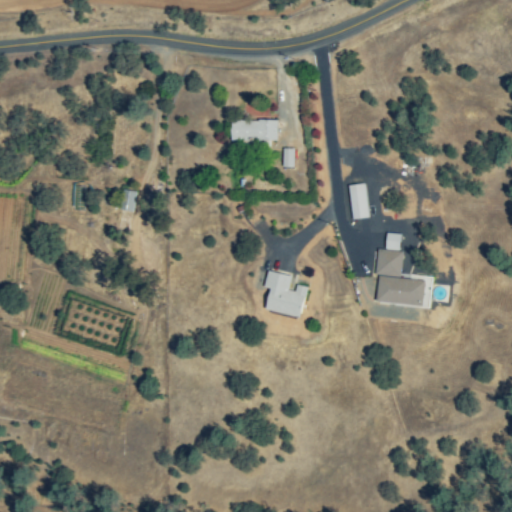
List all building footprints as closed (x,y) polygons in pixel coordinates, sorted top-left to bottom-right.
[(276,122),(230,120),(229,142),(275,143),(276,122)] [(281,168),(292,169),(292,150),(281,150),(281,168)] [(347,186),(349,220),(365,219),(363,185),(347,186)] [(119,212),(132,213),(134,193),(122,191),(119,212)] [(428,309),(429,297),(424,296),(425,282),(399,279),(402,252),(398,251),(399,235),(385,234),(383,251),(376,250),(373,277),(376,277),(374,304),(428,309)] [(263,312),(298,319),(304,288),(294,286),(293,293),(287,291),(290,277),(265,272),(262,289),(268,290),(263,312)]
